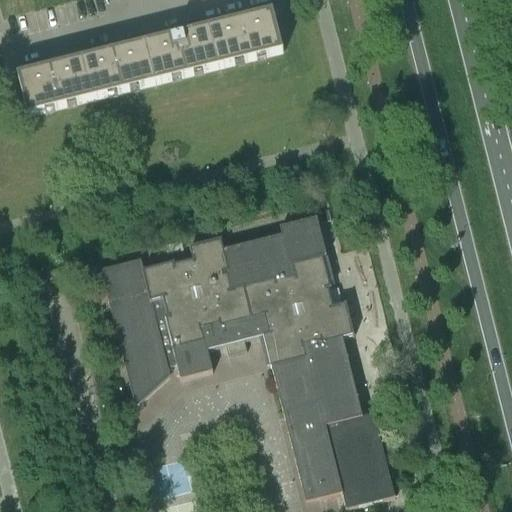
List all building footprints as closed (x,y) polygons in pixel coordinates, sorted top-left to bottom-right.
[(272,15),(210,31),(220,71),(282,55),(272,15)] [(210,31),(147,47),(157,87),(220,71),(210,31)] [(147,47),(82,63),(92,104),(157,87),(147,47)] [(82,63),(18,79),(28,119),(92,104),(82,63)] [(394,499),(374,419),(374,417),(360,421),(353,392),(340,342),(352,339),(352,340),(354,339),(346,307),(344,307),(344,308),(333,311),(328,293),(331,292),(323,260),(325,259),(316,221),(277,230),(279,238),(223,252),(221,243),(189,251),(189,252),(190,252),(193,264),(175,269),(174,266),(143,274),(141,263),(101,274),(135,411),(170,379),(168,371),(176,369),(180,384),(213,376),(207,354),(225,350),(228,359),(247,355),(244,345),(263,340),(270,369),(270,370),(270,371),(271,371),(306,507),(342,498),(345,511),(344,511),(350,511),(395,501),(394,499)]
